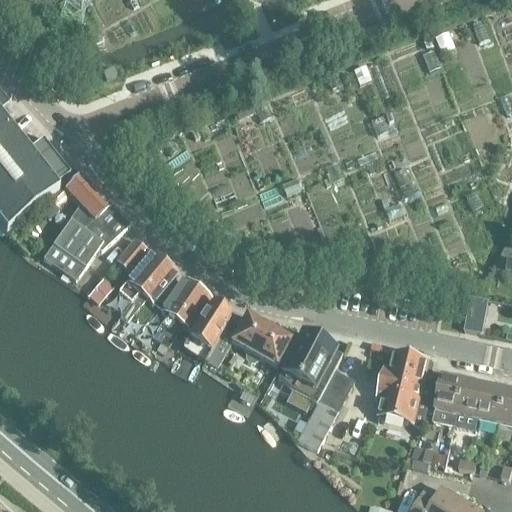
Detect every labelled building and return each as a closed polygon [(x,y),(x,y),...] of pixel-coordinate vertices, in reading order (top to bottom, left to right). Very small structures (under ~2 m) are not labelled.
[(77,0),(68,0),(62,17),(82,25),(90,5),(77,0)] [(454,50),(447,35),(434,41),(441,56),(454,50)] [(371,83),(365,69),(353,74),(359,88),(371,83)] [(310,102),(305,90),(291,96),(296,108),(310,102)] [(27,153),(0,119),(0,112),(9,105),(0,94),(0,228),(6,236),(59,193),(54,188),(70,175),(43,141),(27,153)] [(272,120),(266,106),(255,111),(261,125),(272,120)] [(194,136),(207,130),(204,125),(200,128),(200,127),(191,131),(191,130),(182,135),(188,146),(197,141),(194,136)] [(345,182),(338,165),(337,166),(326,171),(326,170),(325,170),(333,187),(334,187),(333,186),(344,181),(344,182),(345,182)] [(411,186),(405,172),(394,177),(399,190),(411,186)] [(59,274),(108,206),(82,178),(65,193),(81,210),(43,262),(59,274)] [(301,193),(297,182),(282,188),(286,199),(301,193)] [(56,210),(66,201),(60,194),(49,203),(56,210)] [(101,256),(129,229),(108,206),(59,274),(76,286),(98,254),(101,256)] [(130,276),(147,255),(135,244),(117,265),(130,276)] [(471,265),(466,254),(452,260),(456,271),(471,265)] [(131,307),(164,269),(151,257),(127,287),(119,297),(131,307)] [(153,309),(177,280),(164,269),(131,307),(132,307),(121,320),(128,326),(146,304),(153,309)] [(161,346),(197,294),(182,284),(161,315),(168,320),(153,341),(161,346)] [(211,303),(197,294),(161,346),(156,353),(163,357),(168,350),(168,351),(182,330),(189,335),(211,303)] [(477,314),(479,304),(472,302),(470,312),(477,314)] [(206,364),(230,321),(212,308),(184,349),(179,357),(188,363),(193,355),(206,364)] [(290,346),(291,344),(289,343),(289,344),(274,335),(263,329),(247,320),(248,320),(246,319),(245,321),(234,340),(224,334),(207,366),(217,372),(231,347),(232,348),(233,347),(247,355),(245,359),(245,360),(245,362),(245,363),(246,365),(247,366),(248,367),(250,368),(251,368),(253,368),(254,368),(257,366),(259,362),(274,371),(276,372),(277,370),(276,370),(290,346)] [(316,408),(342,359),(335,355),(335,354),(302,337),(277,382),(291,395),(316,408)] [(423,389),(429,365),(395,357),(391,372),(385,371),(383,381),(389,382),(390,380),(423,389)] [(317,455),(354,385),(334,375),(297,445),(317,455)] [(457,419),(465,380),(456,377),(455,383),(442,380),(435,414),(457,419)] [(422,430),(432,391),(423,389),(390,380),(389,382),(383,381),(377,403),(383,404),(380,420),(422,430)] [(478,423),(485,389),(474,387),(475,382),(465,380),(457,419),(478,423)] [(499,428),(507,389),(498,387),(497,392),(485,389),(478,423),(499,428)] [(511,431),(511,389),(507,389),(499,428),(511,431)] [(431,467),(434,455),(426,453),(423,466),(431,467)] [(467,475),(469,463),(462,461),(459,473),(467,475)] [(474,477),(477,465),(469,463),(467,475),(474,477)] [(509,485),(511,472),(504,471),(502,483),(509,485)] [(460,511),(464,506),(443,493),(435,506),(424,499),(415,511),(460,511)]
